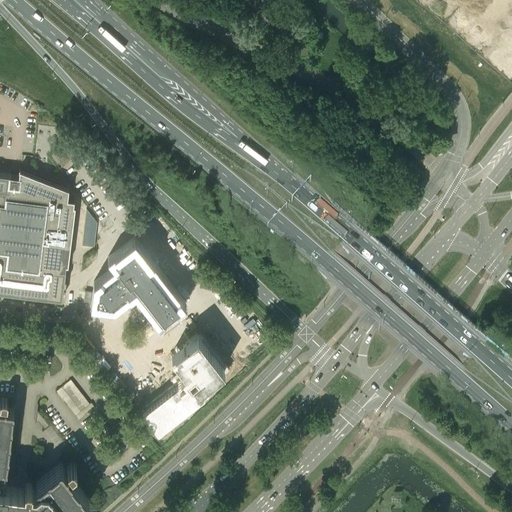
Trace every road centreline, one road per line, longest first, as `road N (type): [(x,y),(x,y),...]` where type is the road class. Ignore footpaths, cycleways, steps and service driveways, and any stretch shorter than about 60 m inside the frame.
road 1 (trunk): [(13,0),(231,177),(511,424)]
road 2 (trunk): [(0,6),(159,195),(338,361)]
road 3 (trunk): [(511,380),(270,164)]
road 4 (trunk): [(270,164),(184,109),(59,0)]
road 5 (primary): [(270,164),(86,0)]
road 6 (secondary): [(338,361),(199,511)]
road 7 (trunk): [(373,388),(511,489)]
road 8 (tertiary): [(373,388),(483,259)]
road 9 (secondary): [(260,511),(373,388)]
